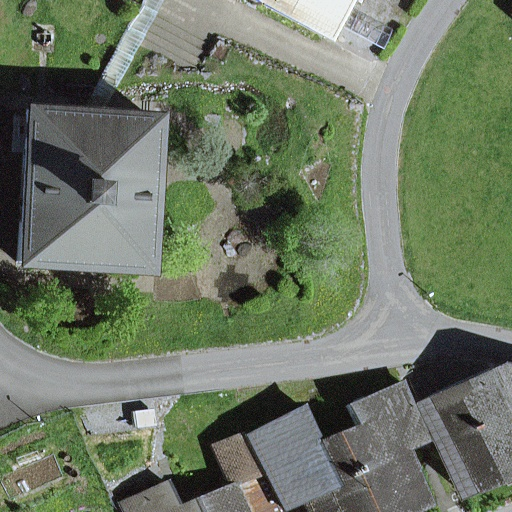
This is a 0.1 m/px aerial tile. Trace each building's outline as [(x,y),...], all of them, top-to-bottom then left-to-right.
[(249,0),(325,40),(346,0),(249,0)] [(16,263),(142,271),(152,119),(26,111),(16,263)] [(511,467),(511,374),(496,372),(421,405),(458,491),(497,474),(511,467)] [(346,407),(354,427),(333,436),(364,511),(397,511),(417,504),(405,475),(394,449),(406,444),(422,437),(400,384),(346,407)] [(302,498),(307,511),(364,511),(333,436),(316,443),(302,409),(242,434),(244,439),(274,510),(302,498)] [(274,511),(274,510),(244,439),(216,451),(230,485),(194,500),(198,511),(274,511)] [(405,475),(417,470),(406,444),(394,449),(405,475)] [(511,467),(497,474),(503,488),(511,483),(511,467)] [(198,511),(194,500),(176,508),(167,486),(120,505),(122,511),(198,511)]
